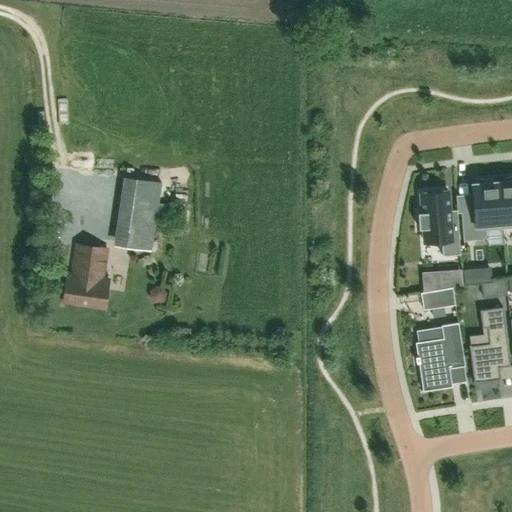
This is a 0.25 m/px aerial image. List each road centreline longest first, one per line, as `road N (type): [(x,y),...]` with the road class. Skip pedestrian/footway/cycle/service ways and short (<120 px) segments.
road 1 (residential): [(407,453),(385,383),(378,320),(395,176),(424,143),(511,132)]
road 2 (unknown): [(0,9),(36,36),(47,67),(55,173)]
